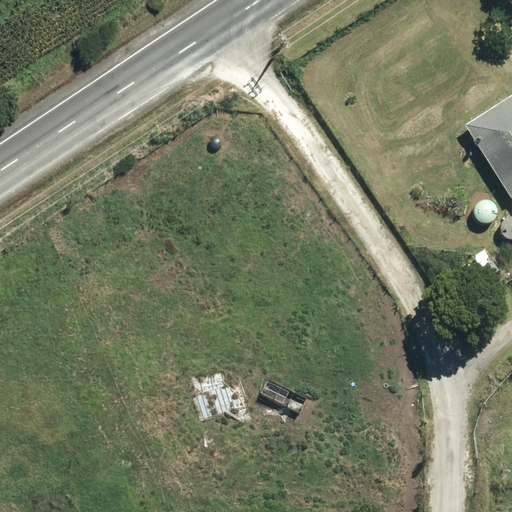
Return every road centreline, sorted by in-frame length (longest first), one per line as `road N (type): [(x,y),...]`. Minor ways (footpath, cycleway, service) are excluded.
road 1 (unknown): [(219,23),(387,261),(413,315),(409,511)]
road 2 (tertiary): [(254,0),(0,169)]
